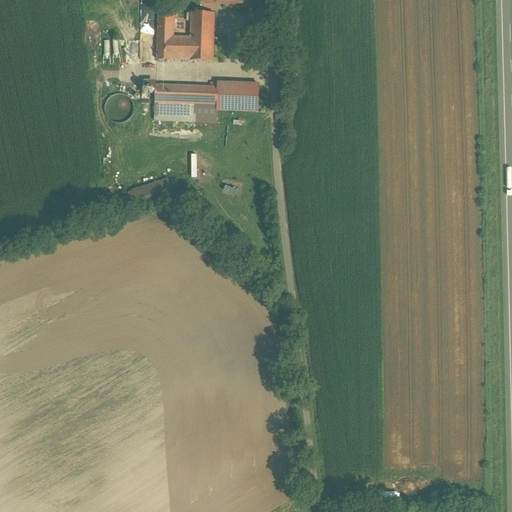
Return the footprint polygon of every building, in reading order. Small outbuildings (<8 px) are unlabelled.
[(215,14),(192,14),(191,39),(214,40),(215,14)] [(191,39),(174,39),(174,23),(159,23),(157,61),(173,61),(191,61),(191,62),(213,63),(214,40),(191,39)] [(259,85),(219,84),(218,89),(217,112),(258,113),(259,85)] [(218,89),(156,86),(155,121),(196,123),(196,118),(217,119),(217,112),(218,89)] [(109,101),(106,107),(106,113),(109,119),(114,123),(121,124),(127,123),(132,119),(135,113),(135,106),(132,100),(127,96),(121,95),(114,96),(109,101)] [(150,106),(142,105),(141,117),(149,117),(150,106)] [(169,179),(128,193),(133,211),(174,197),(169,179)]
